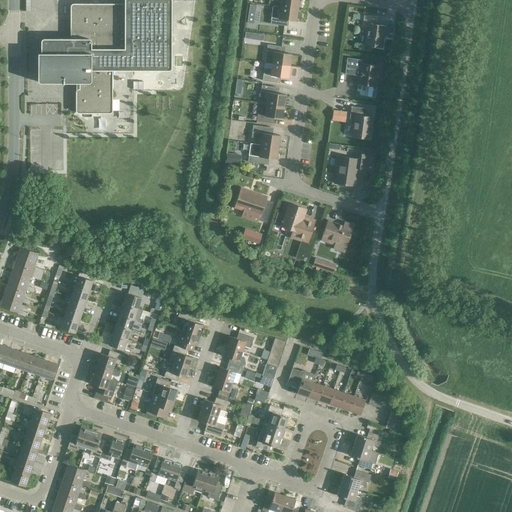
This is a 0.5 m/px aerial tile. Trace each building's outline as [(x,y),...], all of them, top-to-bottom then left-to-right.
[(37,72),(37,73),(37,80),(37,81),(38,82),(38,83),(39,83),(40,83),(79,83),(79,89),(78,89),(77,90),(76,90),(76,91),(75,92),(75,93),(75,111),(75,112),(76,112),(76,113),(77,114),(78,114),(109,114),(110,114),(111,113),(111,112),(112,111),(112,110),(112,71),(168,71),(169,71),(170,70),(171,69),(171,68),(171,1),(170,0),(123,0),(124,1),(124,4),(73,4),(72,4),(71,5),(70,5),(70,6),(70,7),(70,39),(70,42),(62,42),(62,41),(61,40),(60,39),(59,39),(43,39),(42,39),(41,40),(40,41),(40,42),(40,54),(40,69),(39,70),(38,70),(38,71),(37,72)] [(280,7),(298,10),(299,0),(271,0),(281,2),(280,7)] [(272,12),(270,24),(284,26),(285,20),(296,22),(298,10),(280,7),(273,6),(272,12)] [(367,28),(364,46),(382,48),(385,26),(376,25),(378,18),(364,16),(362,28),(367,28)] [(267,45),(264,63),(290,66),(291,54),(280,53),(281,47),(267,45)] [(347,58),(345,74),(355,76),(355,78),(358,79),(358,85),(368,86),(366,97),(375,98),(376,87),(375,87),(376,80),(377,80),(378,73),(377,72),(378,66),(360,64),(361,60),(347,58)] [(288,78),(290,66),(264,63),(262,81),(276,83),(277,77),(288,78)] [(143,82),(132,82),(132,90),(143,90),(143,82)] [(266,105),(284,107),(286,95),(274,94),(275,87),(261,86),(260,98),(267,99),(266,105)] [(258,109),(256,122),(270,123),(271,117),(282,119),(284,107),(266,105),(259,103),(258,109)] [(354,120),(351,137),(369,139),(372,117),(367,117),(368,109),(351,107),(349,119),(354,120)] [(260,145),(278,148),(280,136),(268,134),(269,128),(253,125),(251,138),(261,140),(260,145)] [(249,149),(247,162),(264,165),(265,158),(276,160),(278,148),(260,145),(250,144),(249,149)] [(240,166),(241,154),(233,153),(231,165),(240,166)] [(338,157),(334,184),(355,186),(357,169),(365,170),(367,155),(355,154),(355,159),(338,157)] [(265,222),(272,203),(265,201),(266,198),(248,193),(247,190),(245,189),(242,191),(240,190),(234,207),(260,215),(258,220),(265,222)] [(277,214),(274,224),(281,227),(293,230),(290,237),(307,243),(310,232),(314,221),(303,217),(306,209),(289,204),(284,216),(280,215),(277,214)] [(344,253),(347,245),(351,232),(353,225),(344,222),(343,226),(327,221),(323,232),(321,241),(333,245),(334,245),(332,249),(344,253)] [(257,232),(244,228),(241,238),(258,244),(261,234),(257,232)] [(15,263),(13,269),(31,275),(30,277),(40,280),(43,273),(44,270),(33,267),(38,254),(20,248),(15,263)] [(324,270),(326,264),(320,262),(320,260),(315,258),(312,266),(324,270)] [(13,269),(8,282),(26,288),(26,290),(33,293),(34,289),(27,286),(28,284),(30,277),(31,275),(13,269)] [(78,276),(74,287),(89,292),(92,281),(78,276)] [(8,282),(4,294),(22,300),(21,302),(29,305),(30,301),(23,298),(26,288),(8,282)] [(41,283),(39,288),(45,291),(48,285),(41,283)] [(89,292),(74,287),(71,297),(85,302),(89,292)] [(123,304),(137,309),(141,298),(126,293),(123,304)] [(4,294),(0,306),(17,313),(17,314),(25,317),(26,313),(19,310),(21,302),(22,300),(4,294)] [(71,297),(67,307),(82,312),(85,302),(71,297)] [(119,314),(134,319),(138,321),(142,310),(137,309),(123,304),(119,314)] [(82,312),(67,307),(64,318),(78,323),(82,312)] [(182,330),(200,336),(203,325),(195,323),(196,317),(179,311),(177,317),(181,318),(180,323),(184,325),(182,330)] [(134,319),(119,314),(116,324),(130,329),(134,319)] [(78,323),(64,318),(60,328),(75,333),(78,323)] [(130,329),(116,324),(112,335),(127,340),(130,329)] [(171,338),(169,343),(174,345),(187,350),(192,351),(194,346),(196,346),(200,336),(182,330),(178,340),(171,338)] [(230,336),(226,346),(242,352),(244,346),(250,348),(253,338),(238,333),(236,339),(230,336)] [(127,340),(112,335),(109,345),(123,350),(127,340)] [(153,338),(150,346),(157,348),(159,340),(156,339),(153,338)] [(274,338),(272,344),(284,348),(286,342),(274,338)] [(284,348),(272,344),(270,351),(281,355),(284,348)] [(0,345),(0,362),(3,363),(8,348),(0,345)] [(174,345),(169,361),(173,363),(189,368),(192,358),(185,355),(187,350),(174,345)] [(242,352),(226,346),(223,356),(229,359),(228,364),(243,369),(246,362),(243,358),(240,357),(242,352)] [(8,348),(3,363),(15,367),(20,352),(8,348)] [(97,364),(112,369),(114,363),(119,365),(122,355),(109,350),(107,356),(100,354),(97,364)] [(270,351),(268,358),(279,361),(281,355),(270,351)] [(32,356),(20,352),(15,367),(27,371),(32,356)] [(44,360),(32,356),(27,371),(38,375),(44,360)] [(279,361),(268,358),(266,364),(277,368),(279,361)] [(56,364),(44,360),(38,375),(51,380),(56,364)] [(189,368),(173,363),(172,368),(167,367),(163,377),(177,381),(179,376),(186,378),(189,368)] [(97,364),(94,374),(109,379),(111,374),(118,377),(120,372),(112,369),(97,364)] [(219,367),(216,377),(232,382),(235,373),(241,375),(243,369),(228,364),(226,369),(219,367)] [(276,371),(264,368),(262,375),(273,379),(276,371)] [(307,397),(312,382),(315,375),(301,371),(301,372),(292,369),(288,380),(299,384),(297,390),(296,393),(307,397)] [(117,382),(109,379),(94,374),(90,384),(97,386),(95,392),(108,397),(111,398),(117,382)] [(273,379),(262,375),(259,384),(271,387),(273,379)] [(232,382),(216,377),(213,387),(219,389),(217,395),(234,400),(238,390),(230,388),(232,382)] [(152,394),(174,401),(177,391),(169,388),(171,382),(157,378),(152,394)] [(299,384),(288,380),(286,386),(297,390),(299,384)] [(323,386),(312,382),(307,397),(318,401),(323,386)] [(259,384),(257,389),(269,393),(271,387),(259,384)] [(126,386),(124,393),(131,395),(133,388),(126,386)] [(333,389),(323,386),(318,401),(328,404),(333,389)] [(269,393),(257,389),(255,395),(267,399),(269,393)] [(343,393),(333,389),(328,404),(339,408),(343,393)] [(95,392),(93,398),(106,402),(108,397),(95,392)] [(343,393),(339,408),(349,411),(354,396),(343,393)] [(374,406),(377,395),(372,393),(368,404),(374,406)] [(174,401),(152,394),(146,411),(162,416),(164,409),(170,411),(174,401)] [(377,395),(374,406),(379,408),(383,397),(377,395)] [(365,400),(354,396),(349,411),(360,415),(365,400)] [(204,400),(201,410),(225,419),(226,414),(225,412),(229,402),(215,397),(213,403),(204,400)] [(383,397),(379,408),(385,410),(389,398),(383,397)] [(394,400),(389,398),(385,410),(391,412),(391,411),(394,400)] [(132,402),(130,409),(135,411),(138,404),(132,402)] [(268,423),(284,428),(287,418),(281,415),(283,410),(269,405),(267,411),(272,413),(268,423)] [(34,409),(30,421),(45,426),(49,414),(34,409)] [(220,436),(224,425),(226,419),(225,419),(201,410),(197,421),(206,424),(204,431),(220,436)] [(391,412),(389,417),(400,421),(402,415),(391,411),(391,412)] [(400,421),(389,417),(387,423),(398,426),(400,421)] [(30,421),(26,433),(41,438),(45,426),(30,421)] [(264,421),(261,431),(265,433),(281,438),(284,428),(268,423),(264,421)] [(398,426),(387,423),(385,428),(397,432),(398,426)] [(85,448),(91,430),(80,427),(77,436),(72,434),(67,447),(77,451),(79,446),(85,448)] [(235,428),(233,435),(239,438),(242,430),(238,429),(235,428)] [(91,430),(85,448),(91,450),(89,455),(100,458),(104,445),(98,443),(101,434),(91,430)] [(281,438),(265,433),(261,431),(255,447),(269,452),(270,446),(277,448),(281,438)] [(357,435),(354,445),(370,451),(372,445),(378,447),(381,436),(368,432),(366,438),(357,435)] [(26,433),(22,445),(37,450),(41,438),(26,433)] [(104,444),(104,445),(100,458),(110,461),(111,456),(118,459),(124,442),(113,438),(110,446),(104,444)] [(22,445),(17,457),(33,462),(37,450),(22,445)] [(126,449),(120,466),(126,468),(135,471),(136,469),(137,464),(143,448),(133,445),(131,450),(126,449)] [(359,459),(357,465),(370,470),(372,463),(375,464),(378,453),(370,451),(354,445),(350,456),(359,459)] [(137,464),(136,469),(145,472),(145,474),(150,476),(155,463),(156,459),(151,457),(153,451),(143,448),(137,464)] [(33,462),(17,457),(13,469),(29,474),(33,462)] [(150,476),(149,480),(155,482),(155,481),(164,484),(166,478),(172,462),(162,459),(156,457),(156,459),(155,463),(150,476)] [(172,462),(166,478),(176,481),(174,488),(179,490),(185,473),(180,471),(182,465),(172,462)] [(68,465),(63,477),(81,484),(81,485),(88,488),(90,484),(82,481),(86,471),(68,465)] [(29,474),(13,469),(9,481),(25,486),(29,474)] [(202,490),(208,474),(197,470),(195,476),(187,473),(181,491),(192,495),(194,490),(201,493),(202,490)] [(340,485),(357,491),(359,485),(365,487),(366,482),(368,483),(371,475),(355,470),(353,477),(344,474),(340,485)] [(390,470),(387,479),(395,481),(398,473),(390,470)] [(208,474),(202,490),(209,492),(207,497),(217,500),(222,485),(217,483),(219,477),(208,474)] [(63,477),(59,489),(77,495),(77,497),(84,499),(86,495),(78,493),(81,485),(81,484),(63,477)] [(107,477),(105,484),(112,486),(115,479),(107,477)] [(116,481),(113,488),(121,490),(124,483),(116,481)] [(357,491),(340,485),(337,496),(346,499),(343,506),(359,511),(361,504),(359,503),(361,498),(355,496),(357,491)] [(107,486),(105,493),(113,495),(115,488),(113,488),(107,486)] [(73,507),(73,509),(80,511),(82,507),(74,505),(77,497),(77,495),(59,489),(55,501),(73,507)] [(147,492),(145,498),(158,502),(160,496),(147,492)] [(266,498),(262,511),(265,511),(279,511),(285,496),(274,493),(272,500),(266,498)] [(285,496),(279,511),(297,511),(299,508),(301,503),(295,501),(295,500),(285,496)] [(139,508),(138,509),(143,511),(144,509),(145,505),(146,503),(146,502),(141,500),(139,508)] [(71,511),(73,509),(73,507),(55,501),(51,511),(71,511)] [(99,508),(97,511),(117,511),(121,503),(115,502),(112,511),(110,511),(105,510),(99,508)] [(121,503),(117,511),(123,511),(126,505),(121,503)]
